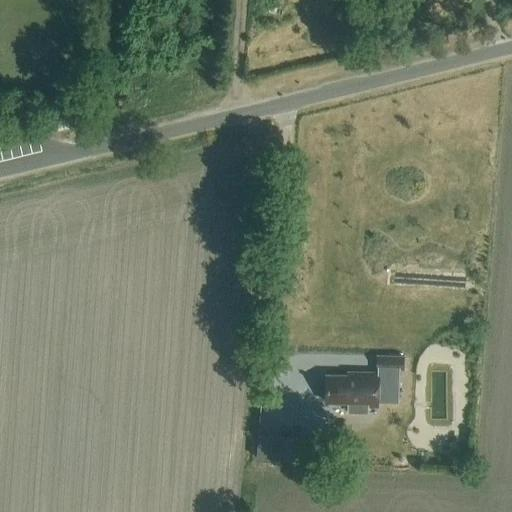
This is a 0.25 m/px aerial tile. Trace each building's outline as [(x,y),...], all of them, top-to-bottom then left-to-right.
[(377,357),(377,369),(378,369),(399,370),(403,370),(404,357),(377,357)] [(326,376),(325,403),(347,403),(347,414),(368,414),(368,407),(378,407),(378,404),(378,394),(399,395),(399,370),(378,369),(378,374),(358,373),(358,376),(348,376),(326,376)] [(356,458),(392,459),(392,437),(357,436),(356,458)] [(309,463),(311,439),(282,437),(280,461),(309,463)] [(393,467),(416,467),(416,457),(393,456),(393,467)]
